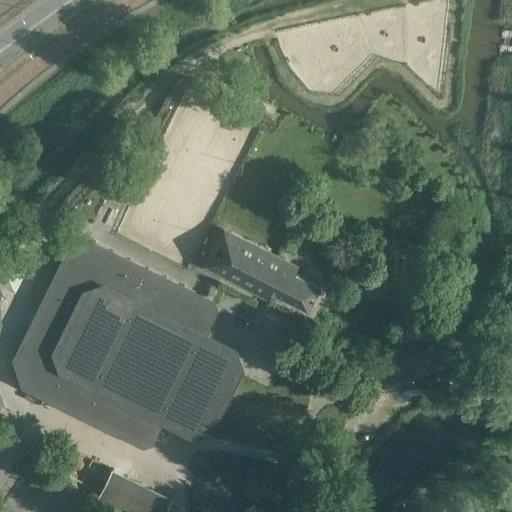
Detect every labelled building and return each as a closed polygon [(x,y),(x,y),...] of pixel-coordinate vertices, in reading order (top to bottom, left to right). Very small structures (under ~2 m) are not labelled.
[(214,262),(229,231),(222,228),(202,266),(260,295),(264,297),(267,299),(271,291),(214,262)] [(294,272),(297,266),(276,255),(229,231),(214,262),(271,291),(309,310),(321,286),(294,272)] [(241,357),(186,329),(203,295),(94,241),(67,250),(13,360),(22,386),(143,446),(152,443),(163,421),(166,415),(204,433),(212,416),(241,357)] [(372,254),(347,242),(334,271),(359,283),(372,254)] [(4,256),(0,264),(0,283),(15,291),(26,267),(4,256)] [(214,301),(203,295),(186,329),(241,357),(238,347),(207,331),(217,310),(214,301)] [(245,366),(241,357),(204,433),(213,430),(245,366)] [(194,436),(204,433),(166,415),(163,421),(194,436)] [(112,507),(128,476),(113,469),(112,471),(100,495),(98,500),(112,507)] [(165,511),(172,498),(128,476),(112,507),(122,511),(165,511)]
